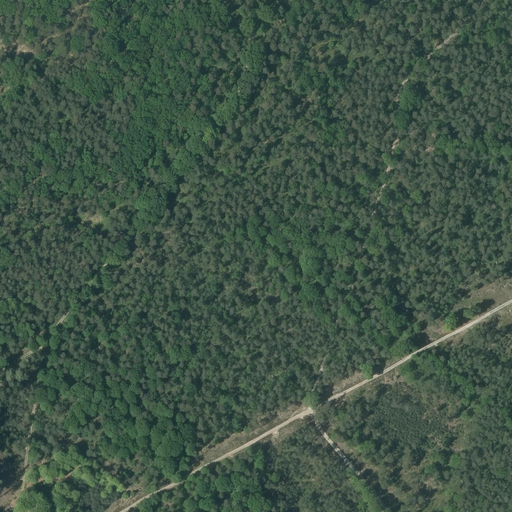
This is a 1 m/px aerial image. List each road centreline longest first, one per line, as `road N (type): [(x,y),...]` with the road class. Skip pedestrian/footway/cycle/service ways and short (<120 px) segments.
road 1 (track): [(247,50),(229,89),(46,342),(19,511)]
road 2 (track): [(306,412),(386,172),(396,93),(482,0)]
road 3 (track): [(511,303),(306,412)]
road 4 (track): [(306,412),(122,511)]
road 5 (track): [(306,412),(388,511)]
